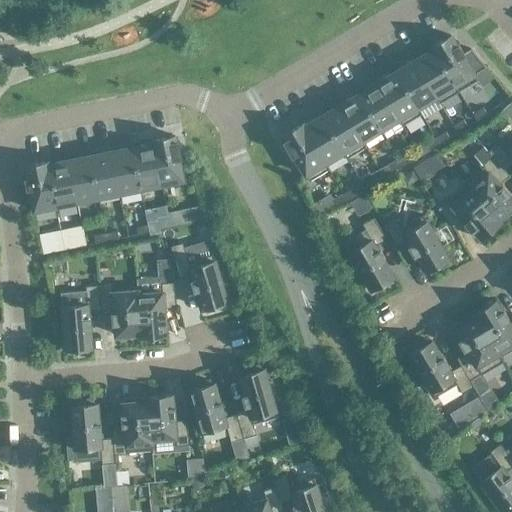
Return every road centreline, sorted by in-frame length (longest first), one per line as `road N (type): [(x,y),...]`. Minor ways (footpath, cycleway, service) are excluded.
road 1 (residential): [(445,511),(287,260)]
road 2 (residential): [(287,260),(342,433),(386,511)]
road 3 (residential): [(19,376),(0,133)]
road 4 (residential): [(227,117),(210,99),(176,96),(0,133)]
road 5 (residential): [(428,0),(227,117)]
road 6 (residential): [(19,376),(167,365),(230,351)]
road 7 (residential): [(287,260),(227,117)]
road 8 (residential): [(25,511),(19,376)]
road 9 (residential): [(511,248),(402,313)]
